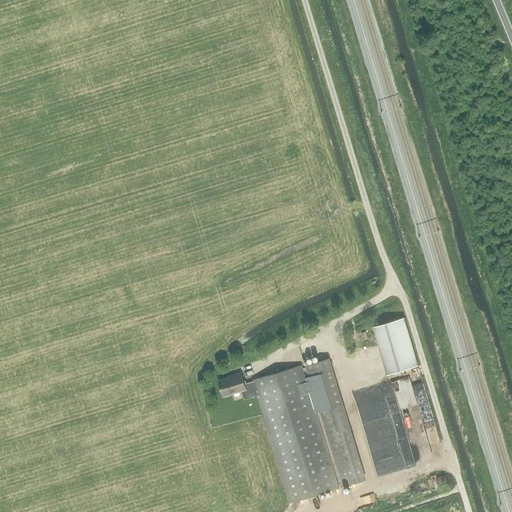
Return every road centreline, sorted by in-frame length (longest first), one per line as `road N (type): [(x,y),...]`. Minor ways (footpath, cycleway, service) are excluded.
road 1 (track): [(326,327),(375,487)]
road 2 (track): [(303,511),(452,460)]
